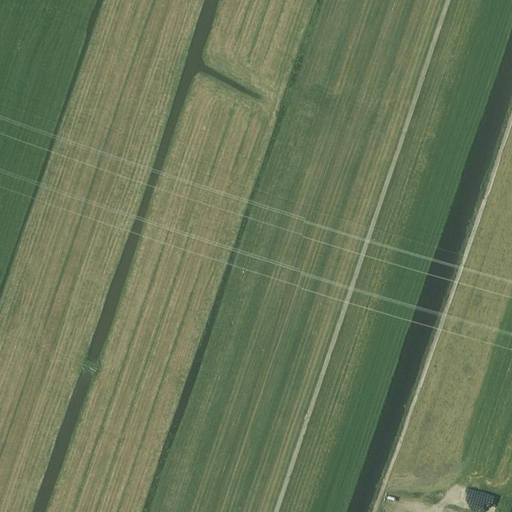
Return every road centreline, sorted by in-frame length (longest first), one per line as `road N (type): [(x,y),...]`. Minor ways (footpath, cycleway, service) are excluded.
road 1 (track): [(275,511),(447,0)]
road 2 (track): [(375,511),(511,106)]
